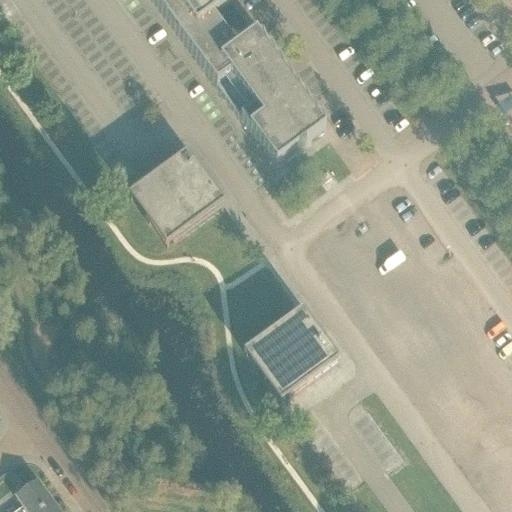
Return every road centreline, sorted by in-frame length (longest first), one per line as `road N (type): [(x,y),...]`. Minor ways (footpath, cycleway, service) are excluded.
road 1 (unknown): [(320,222),(511,462)]
road 2 (residential): [(23,0),(137,157),(187,122)]
road 3 (unknown): [(354,197),(511,396)]
road 4 (unclassified): [(278,0),(398,164)]
road 5 (unclassified): [(398,164),(511,319)]
road 6 (unclassified): [(399,511),(325,411),(361,387)]
road 7 (unclassified): [(377,376),(475,511)]
road 8 (unclassified): [(187,122),(284,248)]
road 9 (unclassified): [(284,248),(377,376)]
road 10 (unclassified): [(98,0),(187,122)]
road 11 (unclassified): [(284,248),(398,164)]
road 12 (unclassified): [(398,164),(511,83)]
